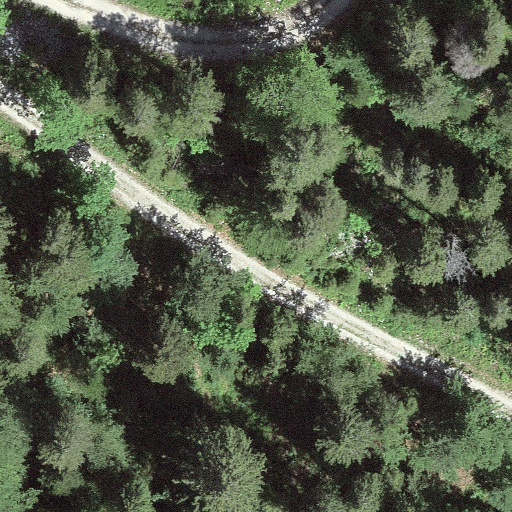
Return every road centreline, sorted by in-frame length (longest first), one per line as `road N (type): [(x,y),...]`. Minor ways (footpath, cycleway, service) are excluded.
road 1 (track): [(511,418),(337,321),(76,154),(0,92)]
road 2 (track): [(336,0),(289,32),(235,45),(155,37),(63,0)]
